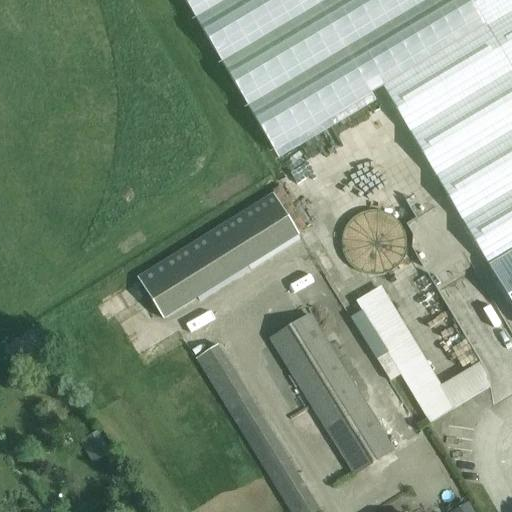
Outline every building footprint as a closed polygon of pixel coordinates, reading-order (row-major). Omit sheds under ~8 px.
[(511,252),(511,0),(184,0),(275,154),(384,89),(489,266),(511,252)] [(365,149),(353,162),(366,174),(378,160),(365,149)] [(312,169),(323,189),(322,190),(328,199),(342,192),(326,162),(312,169)] [(164,321),(300,235),(274,194),(138,279),(164,321)] [(353,270),(364,276),(375,277),(387,275),(397,269),(404,259),(407,248),(406,237),(402,226),(395,218),(385,213),(374,211),(363,213),(354,218),(346,227),(341,238),(341,250),(346,261),(353,270)] [(511,252),(489,266),(511,304),(511,252)] [(321,276),(313,282),(325,298),(332,292),(321,276)] [(489,389),(486,376),(479,364),(442,386),(381,287),(357,302),(430,424),(489,389)] [(395,452),(310,314),(270,340),(355,477),(395,452)] [(218,345),(195,359),(290,511),(318,511),(321,511),(218,345)] [(98,361),(102,372),(124,362),(120,352),(98,361)] [(97,432),(87,438),(100,459),(110,453),(97,432)]
